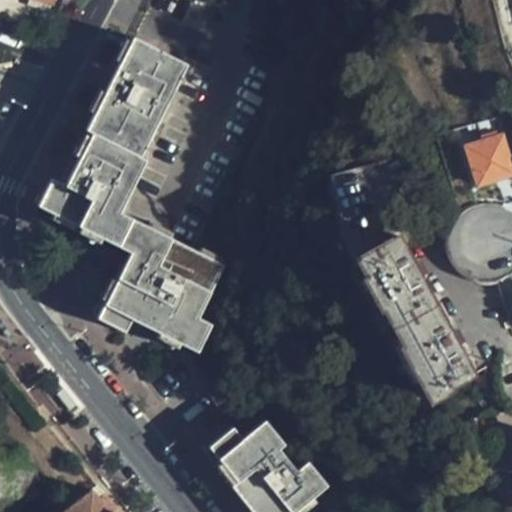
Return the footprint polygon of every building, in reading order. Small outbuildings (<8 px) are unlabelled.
[(94,111),(153,131),(185,63),(131,36),(94,111)] [(65,170),(126,199),(145,158),(141,156),(153,131),(94,111),(65,170)] [(509,172),(495,125),(481,129),(484,138),(462,144),(473,182),(509,172)] [(122,211),(126,199),(65,170),(59,182),(53,179),(39,207),(128,253),(116,281),(149,302),(162,231),(122,211)] [(223,261),(181,240),(162,231),(149,302),(116,281),(106,301),(131,316),(135,318),(176,338),(196,348),(208,319),(198,313),(223,261)] [(395,234),(353,255),(427,398),(468,374),(395,234)] [(131,316),(106,301),(99,318),(125,332),(131,316)] [(237,479),(235,481),(230,485),(251,511),(292,511),(307,501),(326,486),(307,462),(297,469),(280,447),(284,442),(264,419),(243,436),(232,423),(220,433),(209,443),(233,475),(237,479)]
